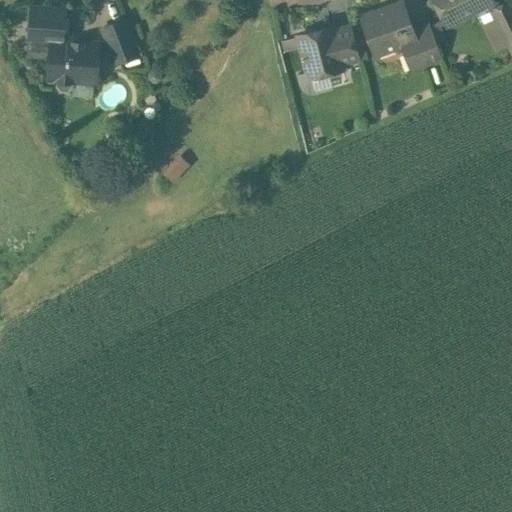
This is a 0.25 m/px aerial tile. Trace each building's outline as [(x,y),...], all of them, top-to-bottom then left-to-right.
[(463,16),(491,0),(433,0),(446,24),(448,24),(454,25),(461,20),(463,16)] [(511,11),(507,2),(492,10),(511,44),(511,43),(511,11)] [(404,3),(362,16),(375,53),(402,44),(410,69),(441,59),(429,26),(413,30),(404,3)] [(67,9),(31,5),(28,37),(64,40),(67,9)] [(125,17),(98,27),(112,65),(139,55),(125,17)] [(333,27),(298,34),(308,77),(342,69),(341,66),(333,31),(333,27)] [(352,27),(333,31),(341,66),(359,61),(352,27)] [(98,43),(64,40),(28,37),(27,54),(50,55),(47,77),(55,77),(54,85),(58,90),(66,91),(71,88),(72,80),(93,82),(98,43)] [(173,183),(190,164),(179,155),(163,173),(173,183)]
